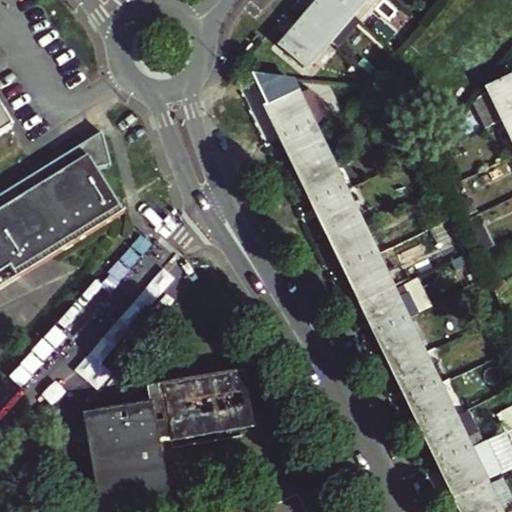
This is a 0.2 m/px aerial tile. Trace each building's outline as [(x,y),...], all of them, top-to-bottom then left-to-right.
[(324,39),(347,12),(333,0),(320,0),(303,20),(324,39)] [(333,0),(347,12),(357,0),(333,0)] [(300,66),(324,39),(303,20),(279,48),(300,66)] [(509,122),(511,120),(511,78),(493,87),(509,122)] [(302,90),(295,93),(312,128),(319,124),(302,90)] [(267,106),(284,141),(312,128),(295,93),(267,106)] [(0,135),(11,129),(0,110),(0,135)] [(298,172),(327,159),(312,128),(284,141),(298,172)] [(38,201),(90,166),(105,162),(97,132),(24,178),(35,196),(38,201)] [(327,159),(298,172),(315,206),(343,193),(327,159)] [(0,217),(0,255),(11,272),(14,278),(119,211),(115,205),(90,166),(38,201),(35,196),(0,217)] [(24,178),(0,192),(0,217),(35,196),(24,178)] [(330,238),(359,225),(343,193),(315,206),(330,238)] [(330,238),(346,270),(374,257),(359,225),(330,238)] [(437,229),(427,233),(433,246),(443,242),(437,229)] [(0,287),(14,278),(11,272),(0,255),(0,287)] [(391,291),(374,257),(346,270),(362,304),(391,291)] [(406,323),(391,291),(362,304),(378,336),(406,323)] [(422,356),(406,323),(378,336),(394,369),(422,356)] [(437,387),(422,356),(394,369),(408,400),(437,387)] [(153,397),(80,410),(98,511),(102,511),(171,500),(162,446),(255,429),(244,368),(150,385),(153,397)] [(453,420),(437,387),(408,400),(425,433),(453,420)] [(471,409),(458,416),(473,445),(486,439),(471,409)] [(453,420),(425,433),(440,465),(468,452),(453,420)] [(455,497),(484,484),(499,477),(484,445),(468,452),(440,465),(455,497)] [(493,482),(499,507),(511,503),(511,496),(508,479),(493,482)] [(455,497),(462,511),(498,511),(484,484),(455,497)]
